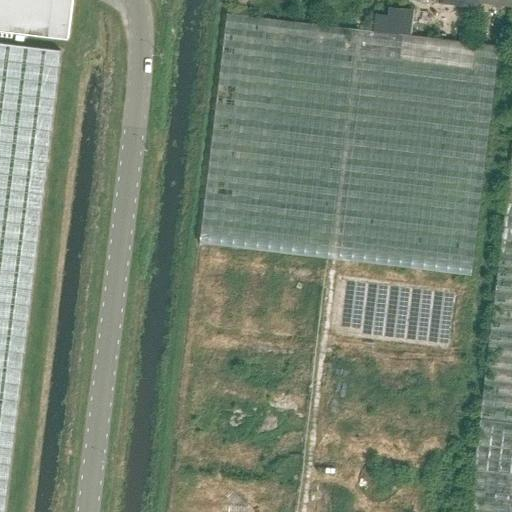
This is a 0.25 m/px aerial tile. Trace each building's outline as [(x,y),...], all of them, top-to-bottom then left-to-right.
[(0,0),(0,31),(9,32),(67,39),(71,0),(0,0)] [(499,47),(484,45),(251,17),(251,11),(227,8),(226,14),(226,17),(199,242),(471,274),(499,47)] [(397,34),(400,10),(388,9),(387,17),(375,16),(373,31),(397,34)] [(0,511),(3,511),(60,51),(0,43),(0,511)] [(511,511),(511,151),(487,355),(467,511),(511,511)]
